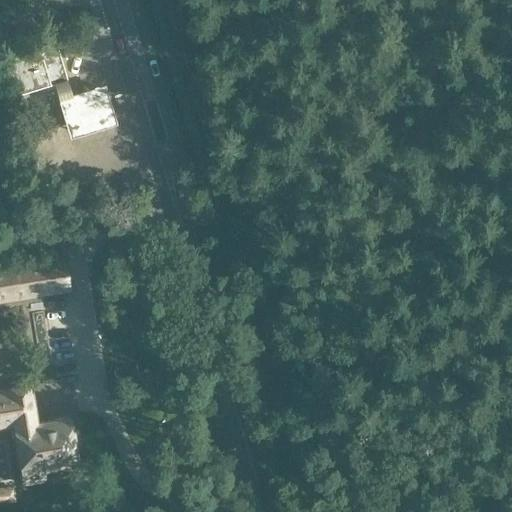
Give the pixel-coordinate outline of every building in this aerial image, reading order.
[(64,80),(50,33),(31,39),(33,45),(0,54),(0,60),(11,96),(64,80)] [(59,96),(70,131),(94,123),(112,118),(101,84),(84,89),(59,96)] [(62,257),(0,267),(0,299),(67,289),(62,257)] [(75,396),(85,395),(83,340),(73,340),(75,396)] [(70,343),(45,345),(46,359),(71,356),(70,343)] [(70,366),(61,367),(67,400),(76,398),(70,366)] [(0,424),(12,423),(21,484),(44,480),(42,469),(76,463),(69,417),(35,422),(29,384),(6,388),(7,391),(0,392),(0,424)]
